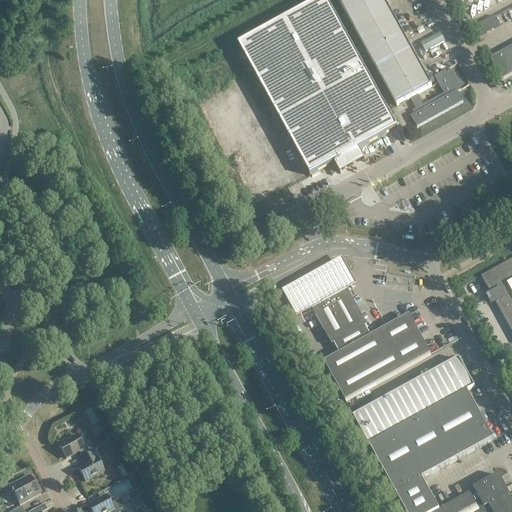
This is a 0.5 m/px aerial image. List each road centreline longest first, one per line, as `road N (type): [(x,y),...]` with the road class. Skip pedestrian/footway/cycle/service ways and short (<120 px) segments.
road 1 (secondary): [(79,0),(105,143),(191,309)]
road 2 (secondary): [(227,293),(135,116),(111,0)]
road 3 (unclassified): [(495,109),(320,204),(321,247)]
road 4 (secondary): [(348,511),(232,303)]
road 5 (secondary): [(199,322),(302,511)]
road 6 (unknown): [(424,300),(442,354),(359,402)]
road 7 (unclassified): [(431,0),(495,109)]
road 8 (unclassified): [(451,309),(511,418)]
